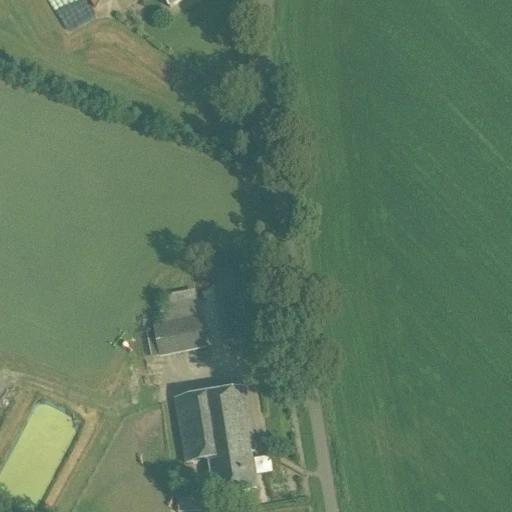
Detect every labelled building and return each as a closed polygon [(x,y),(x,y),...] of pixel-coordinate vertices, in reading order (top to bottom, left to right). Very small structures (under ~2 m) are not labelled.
[(185,0),(83,0),(75,5),(82,18),(96,11),(95,10),(112,0),(164,0),(169,9),(185,0)] [(278,346),(262,259),(209,268),(224,343),(234,341),(236,350),(258,346),(258,350),(278,346)] [(207,350),(195,292),(165,298),(164,295),(154,297),(155,308),(160,307),(164,325),(153,327),(155,340),(148,342),(152,359),(159,358),(159,360),(207,350)] [(257,490),(251,455),(257,454),(246,387),(174,399),(185,467),(209,462),(215,498),(257,490)] [(57,452),(72,419),(44,406),(22,452),(42,461),(48,448),(57,452)] [(290,474),(281,475),(282,496),(292,495),(290,474)] [(177,511),(201,511),(200,489),(191,490),(191,496),(176,497),(177,511)]
